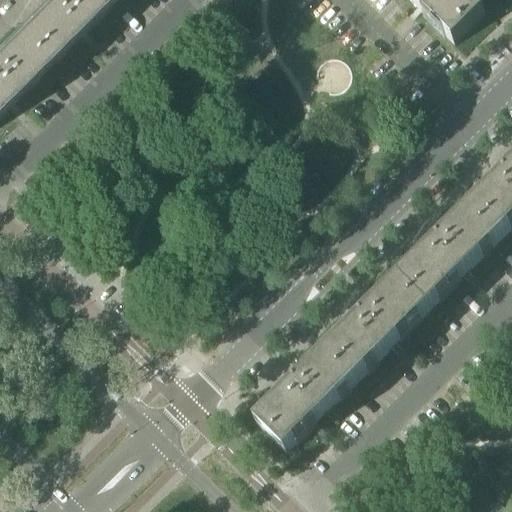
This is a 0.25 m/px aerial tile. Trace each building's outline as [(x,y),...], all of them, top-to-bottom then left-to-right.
[(26,32),(16,42),(47,72),(55,64),(65,54),(79,40),(84,35),(87,31),(98,21),(108,10),(118,0),(57,0),(50,8),(46,3),(45,2),(39,7),(40,8),(30,18),(35,23),(26,32)] [(405,0),(410,4),(416,10),(421,15),(424,18),(434,28),(435,29),(445,39),(454,49),(485,18),(467,1),(466,0),(405,0)] [(0,118),(5,114),(8,111),(13,106),(27,92),(37,82),(47,72),(16,42),(6,52),(0,58),(0,118)] [(489,192),(471,211),(501,242),(511,230),(511,169),(505,176),(501,172),(485,188),(489,192)] [(435,246),(399,283),(430,313),(501,242),(471,211),(451,230),(447,226),(431,242),(435,246)] [(346,335),(327,354),(358,385),(430,313),(399,283),(362,319),(358,315),(342,331),(346,335)] [(358,385),(327,354),(308,373),(304,369),(288,385),(292,389),(256,426),(286,456),(358,385)]
